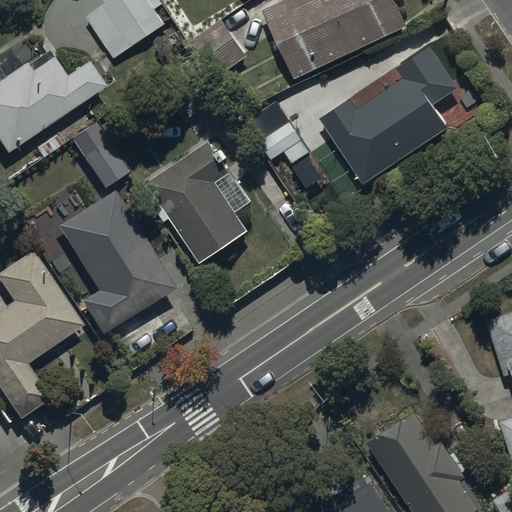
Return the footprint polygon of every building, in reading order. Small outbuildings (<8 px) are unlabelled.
[(157,0),(108,0),(86,15),(115,59),(171,21),(157,0)] [(396,0),(282,0),(263,9),(296,78),(409,26),(396,0)] [(217,75),(247,56),(223,20),(193,39),(217,75)] [(0,145),(5,154),(105,87),(87,61),(63,76),(52,59),(32,72),(26,63),(4,78),(0,71),(0,145)] [(350,99),(322,118),(366,183),(450,126),(413,71),(356,109),(350,99)] [(311,152),(276,100),(246,121),(272,160),(284,152),(293,164),(311,152)] [(128,137),(111,111),(97,119),(115,146),(128,137)] [(129,173),(94,121),(76,134),(87,150),(81,154),(104,189),(129,173)] [(210,141),(146,185),(158,202),(155,204),(166,221),(169,219),(200,264),(250,230),(217,183),(232,173),(210,141)] [(114,187),(117,193),(58,228),(97,292),(79,302),(100,335),(175,289),(129,212),(139,206),(124,181),(114,187)] [(82,326),(31,250),(0,271),(0,301),(5,309),(0,312),(0,394),(18,421),(49,400),(24,364),(45,351),(51,360),(72,346),(66,337),(82,326)] [(511,310),(484,319),(503,377),(511,374),(511,414),(501,418),(511,454),(511,310)] [(367,442),(412,511),(487,511),(463,475),(468,472),(453,449),(448,453),(441,443),(438,445),(416,411),(367,442)] [(393,511),(369,475),(313,511),(393,511)] [(511,511),(511,487),(493,499),(501,511),(511,511)]
